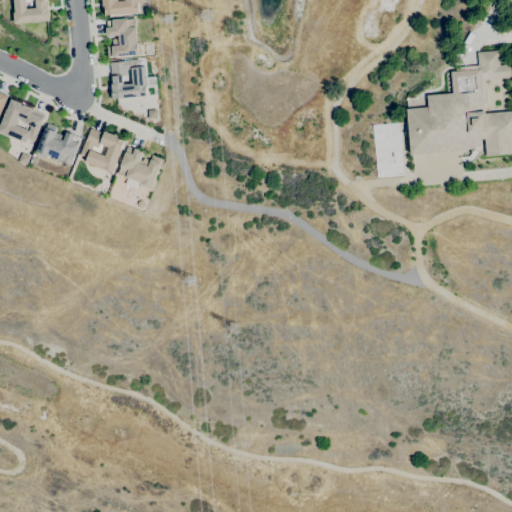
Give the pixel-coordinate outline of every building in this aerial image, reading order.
[(15,24),(14,13),(15,12),(14,0),(47,0),(48,8),(48,10),(49,10),(50,20),(39,21),(39,22),(32,23),(32,22),(15,24)] [(105,16),(104,7),(103,7),(102,0),(137,0),(138,3),(139,13),(114,15),(114,14),(107,15),(107,16),(105,16)] [(108,58),(107,46),(113,46),(112,39),(118,38),(118,35),(106,37),(106,28),(107,28),(106,21),(126,19),(134,18),(135,29),(137,43),(140,42),(141,54),(138,54),(138,56),(132,56),(132,55),(108,58)] [(511,154),(486,156),(484,139),(472,140),(472,149),(410,154),(406,109),(428,107),(427,95),(453,93),(451,72),(456,71),(455,67),(478,65),(477,52),(498,50),(499,65),(510,64),(511,77),(481,80),(484,114),(511,111),(511,154)] [(112,99),(111,84),(112,84),(111,76),(109,63),(123,61),(138,59),(139,67),(144,66),(146,87),(145,87),(146,96),(122,98),(112,99)] [(24,144),(0,133),(0,124),(4,115),(6,109),(7,109),(11,99),(21,104),(21,105),(25,106),(24,108),(31,111),(32,110),(45,115),(33,142),(26,139),(24,144)] [(70,165),(60,161),(47,156),(46,159),(35,154),(36,152),(36,151),(45,128),(46,128),(48,123),(57,127),(54,132),(64,136),(66,132),(74,135),(74,136),(80,138),(78,143),(79,143),(73,158),(73,157),(71,163),(70,165)] [(112,173),(102,169),(102,168),(85,161),(86,158),(79,155),(85,140),(86,140),(90,128),(103,133),(104,131),(117,136),(117,138),(124,141),(124,142),(123,142),(120,149),(121,150),(112,173)] [(149,190),(139,186),(140,183),(117,174),(120,167),(119,166),(128,147),(134,149),(142,152),(139,160),(142,161),(143,158),(150,161),(152,155),(162,159),(160,164),(153,181),(154,182),(151,188),(149,190)]
